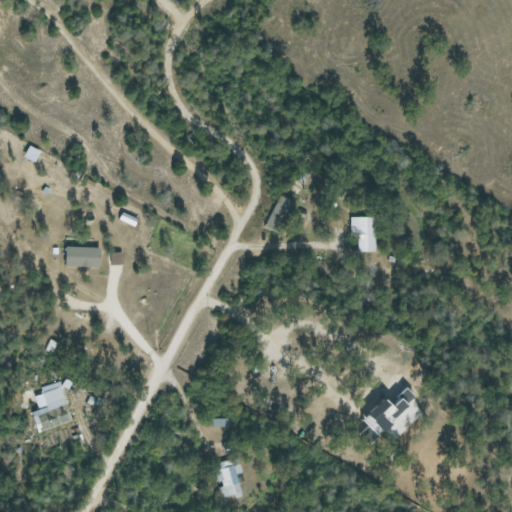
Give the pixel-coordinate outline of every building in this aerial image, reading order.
[(264,226),(278,234),(295,204),(280,196),(264,226)] [(138,218),(122,212),(119,220),(135,226),(138,218)] [(357,252),(374,252),(374,217),(349,217),(349,235),(356,235),(357,252)] [(100,248),(66,247),(65,266),(100,267),(100,248)] [(60,305),(71,309),(75,298),(64,294),(60,305)] [(71,422),(62,390),(71,387),(69,379),(39,388),(41,394),(34,396),(38,410),(31,412),(37,432),(71,422)] [(369,445),(418,400),(407,388),(391,403),(385,397),(362,419),(368,425),(359,433),(369,445)] [(212,427),(227,427),(227,419),(212,418),(212,427)] [(222,499),(240,494),(234,474),(240,473),(236,458),(215,463),(222,486),(219,487),(222,499)]
